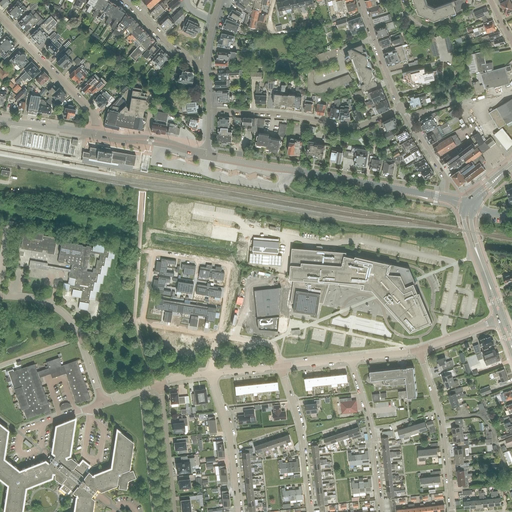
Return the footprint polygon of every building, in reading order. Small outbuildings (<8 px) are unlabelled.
[(3,0),(0,3),(0,4),(4,8),(10,2),(8,0),(3,0)] [(88,0),(86,4),(90,6),(87,11),(90,13),(93,7),(97,0),(88,0)] [(96,16),(99,11),(105,0),(97,0),(93,7),(96,9),(93,14),(93,15),(92,17),(94,18),(95,16),(96,16)] [(101,22),(112,3),(106,0),(105,0),(99,11),(102,12),(100,17),(98,20),(101,22)] [(141,0),(150,9),(159,0),(141,0)] [(158,3),(149,12),(152,16),(165,5),(164,5),(167,3),(167,1),(166,0),(165,0),(160,5),(158,3)] [(172,0),(167,5),(171,10),(182,0),(172,0)] [(193,0),(194,3),(197,4),(196,7),(203,10),(206,0),(193,0)] [(237,0),(236,4),(249,13),(252,15),(253,9),(252,9),(253,6),(245,0),(237,0)] [(255,0),(253,9),(254,9),(260,11),(261,7),(261,6),(262,0),(255,0)] [(286,9),(284,1),(284,0),(280,1),(280,2),(277,3),(278,6),(277,6),(280,16),(283,15),(282,10),(286,9)] [(294,13),(293,8),(291,0),(288,0),(284,1),(286,9),(291,8),(292,13),(294,13)] [(300,6),(298,0),(291,0),(293,8),(297,7),(299,12),(301,11),(300,6)] [(307,10),(306,5),(305,0),(298,0),(300,6),(304,5),(305,6),(304,7),(305,10),(307,10)] [(305,0),(306,5),(311,4),(313,8),(315,8),(314,3),(313,0),(305,0)] [(326,0),(327,1),(328,1),(329,2),(331,1),(332,0),(334,9),(335,12),(338,11),(338,8),(335,0),(326,0)] [(336,0),(339,11),(339,12),(345,10),(343,2),(346,1),(349,13),(358,10),(355,0),(353,0),(336,0)] [(434,21),(457,13),(459,11),(462,9),(463,7),(465,4),(465,1),(465,0),(458,0),(455,1),(455,0),(452,1),(452,3),(435,9),(427,5),(424,0),(413,0),(418,13),(434,21)] [(503,9),(511,4),(509,0),(503,0),(505,2),(500,4),(503,9)] [(18,5),(20,3),(18,1),(15,4),(7,12),(11,15),(19,7),(18,5)] [(38,2),(30,9),(32,11),(40,4),(38,2)] [(23,6),(20,3),(18,5),(19,7),(11,15),(15,20),(27,9),(23,6)] [(112,17),(118,7),(112,3),(101,22),(105,15),(109,16),(106,22),(107,22),(105,24),(107,26),(112,17)] [(503,9),(506,14),(511,12),(511,14),(511,4),(503,9)] [(152,16),(152,17),(155,20),(159,16),(159,17),(166,11),(164,10),(167,7),(165,5),(152,16)] [(383,13),(381,7),(379,8),(378,5),(377,5),(367,8),(369,17),(381,14),(381,13),(383,13)] [(118,7),(112,17),(115,19),(111,27),(111,28),(110,31),(112,32),(113,29),(114,29),(120,20),(125,11),(122,9),(122,8),(120,6),(119,7),(118,7)] [(488,21),(485,16),(489,14),(486,7),(474,12),(477,19),(482,17),(484,23),(488,21)] [(182,8),(173,17),(172,16),(170,18),(167,15),(158,24),(165,31),(174,23),(177,25),(184,18),(182,8)] [(249,24),(249,27),(256,29),(258,21),(260,13),(260,11),(254,9),(253,9),(252,15),(249,24)] [(33,16),(36,13),(33,10),(27,16),(27,15),(18,23),(22,27),(27,22),(28,21),(27,20),(33,15),(33,16)] [(229,17),(237,21),(239,18),(240,18),(242,16),(241,15),(242,14),(242,13),(238,11),(237,12),(233,10),(229,17)] [(27,22),(22,27),(26,31),(31,27),(30,26),(35,22),(38,25),(44,20),(36,13),(33,16),(33,15),(27,20),(28,21),(27,22)] [(122,35),(133,18),(126,13),(120,22),(114,30),(115,30),(113,33),(118,37),(120,34),(122,35)] [(260,13),(258,21),(265,23),(267,14),(261,13),(260,13)] [(375,26),(389,22),(387,15),(373,20),(375,26)] [(40,27),(31,36),(39,45),(48,36),(46,34),(57,23),(51,16),(40,27)] [(346,19),(336,22),(338,28),(346,25),(349,24),(350,27),(353,35),(365,30),(361,17),(348,21),(349,22),(347,22),(346,19)] [(125,30),(128,32),(126,35),(127,37),(138,24),(136,21),(133,18),(125,30)] [(225,24),(223,23),(222,26),(224,27),(224,28),(236,32),(235,34),(238,35),(239,33),(237,32),(240,24),(227,19),(225,24)] [(319,19),(310,22),(311,26),(312,28),(321,26),(319,19)] [(192,21),(188,20),(185,26),(184,26),(182,30),(193,35),(193,37),(196,36),(195,34),(197,32),(199,31),(200,29),(199,27),(196,25),(197,24),(192,21)] [(479,31),(494,25),(493,21),(484,24),(485,26),(478,28),(479,31)] [(389,25),(386,26),(384,27),(376,30),(377,32),(376,32),(378,38),(389,34),(388,31),(395,28),(393,22),(388,24),(389,25)] [(135,40),(143,29),(139,25),(138,24),(130,34),(127,37),(127,38),(130,41),(128,42),(130,44),(132,42),(135,40)] [(137,47),(140,45),(149,35),(143,29),(135,40),(132,42),(135,45),(137,47)] [(494,38),(500,36),(498,32),(494,33),(494,32),(488,34),(489,35),(482,37),(483,40),(490,38),(491,40),(494,39),(494,38)] [(448,53),(454,52),(450,33),(444,35),(448,53)] [(235,36),(222,34),(221,41),(220,40),(219,46),(230,48),(231,41),(233,42),(235,36)] [(403,45),(405,45),(401,34),(395,36),(396,39),(391,41),(390,36),(378,40),(381,45),(382,45),(383,48),(393,44),(394,44),(394,45),(399,43),(400,46),(403,45)] [(141,54),(153,40),(154,39),(152,37),(149,35),(140,45),(130,55),(135,60),(141,54)] [(6,53),(15,45),(7,36),(0,42),(0,52),(1,54),(4,51),(6,53)] [(433,57),(439,56),(435,37),(428,39),(433,57)] [(54,38),(52,40),(51,41),(52,42),(46,48),(47,48),(47,49),(48,50),(49,50),(53,54),(61,45),(54,38)] [(502,38),(494,40),(495,42),(491,43),(490,42),(487,43),(488,46),(495,45),(496,46),(505,44),(502,38)] [(153,40),(141,54),(146,59),(152,53),(153,54),(159,48),(156,45),(157,44),(153,40)] [(349,53),(345,56),(348,60),(350,59),(353,58),(362,83),(361,83),(363,90),(377,85),(376,81),(375,81),(374,79),(376,78),(375,74),(374,74),(372,69),(372,68),(370,61),(369,60),(367,56),(368,55),(366,51),(364,52),(363,50),(364,48),(362,45),(348,50),(349,53)] [(388,66),(408,60),(403,47),(403,45),(400,46),(395,48),(396,50),(384,54),(388,66)] [(72,62),(67,57),(72,52),(69,49),(65,53),(66,54),(57,62),(57,64),(59,66),(61,66),(65,69),(72,62)] [(155,65),(165,53),(161,50),(151,62),(155,65)] [(20,68),(28,61),(26,58),(26,56),(24,54),(22,54),(19,51),(9,61),(15,66),(17,64),(20,68)] [(229,53),(218,52),(217,59),(216,64),(219,64),(219,67),(225,67),(225,65),(228,65),(229,60),(231,60),(232,59),(232,58),(234,58),(236,56),(236,52),(229,51),(229,53)] [(466,55),(469,73),(494,69),(492,62),(486,64),(484,52),(466,55)] [(155,65),(159,69),(169,57),(165,53),(155,65)] [(22,79),(36,66),(32,62),(24,69),(27,71),(20,77),(22,79)] [(73,79),(74,79),(76,82),(79,82),(81,80),(82,81),(83,79),(86,75),(86,74),(87,73),(83,68),(85,67),(82,64),(78,67),(75,71),(75,70),(69,75),(73,79)] [(33,78),(40,71),(36,66),(22,79),(24,81),(28,78),(30,75),(32,77),(33,78)] [(0,77),(2,80),(9,74),(4,69),(2,71),(0,67),(0,77)] [(478,81),(474,82),(477,93),(484,91),(484,89),(493,87),(494,88),(510,84),(505,67),(477,75),(478,81)] [(430,80),(439,78),(438,75),(437,71),(428,73),(428,72),(425,72),(424,68),(403,73),(404,78),(406,82),(411,85),(415,85),(427,82),(426,80),(430,80)] [(191,83),(192,75),(193,74),(192,71),(191,72),(186,70),(185,72),(182,71),(182,75),(180,75),(179,81),(182,81),(182,83),(184,83),(183,84),(185,84),(185,83),(187,84),(187,82),(191,83)] [(243,75),(243,70),(227,71),(227,73),(219,74),(219,81),(216,81),(216,87),(227,86),(230,85),(230,80),(227,80),(227,75),(243,75)] [(48,83),(51,80),(49,78),(49,77),(44,71),(36,79),(43,87),(44,86),(45,87),(47,85),(46,84),(47,83),(48,83)] [(86,93),(87,91),(100,79),(95,74),(86,83),(87,84),(82,89),(86,93)] [(343,85),(349,83),(346,75),(340,78),(343,85)] [(100,79),(87,91),(90,94),(92,94),(96,89),(98,91),(106,82),(101,77),(100,79)] [(329,90),(331,90),(343,85),(340,78),(326,83),(329,90)] [(287,105),(288,85),(284,85),(284,82),(282,82),(281,91),(280,105),(287,105)] [(58,95),(62,91),(59,87),(56,91),(55,90),(56,88),(54,85),(52,87),(48,91),(50,93),(47,96),(49,98),(47,100),(50,103),(55,97),(56,98),(59,95),(58,95)] [(294,106),(296,91),(291,91),(291,86),(288,85),(287,105),(294,106)] [(28,90),(26,89),(25,87),(21,91),(16,97),(11,92),(8,99),(13,100),(15,98),(18,102),(19,101),(20,101),(18,108),(24,109),(26,101),(27,93),(28,90)] [(108,108),(104,127),(116,129),(116,125),(119,126),(143,130),(145,122),(146,122),(147,117),(148,114),(143,113),(147,93),(141,92),(142,89),(133,87),(129,109),(127,109),(128,107),(125,105),(126,104),(120,97),(108,108)] [(370,101),(366,103),(367,106),(371,105),(374,103),(380,100),(386,97),(382,88),(371,93),(368,94),(371,99),(373,98),(374,101),(370,102),(370,101)] [(230,101),(232,101),(232,97),(229,97),(229,90),(218,91),(217,93),(217,94),(218,96),(219,96),(219,102),(230,101)] [(65,98),(67,96),(65,94),(62,91),(58,95),(59,95),(56,98),(55,97),(50,103),(47,100),(46,102),(52,107),(54,105),(53,103),(56,100),(59,103),(63,100),(65,98)] [(422,98),(427,97),(426,92),(415,95),(415,94),(409,96),(413,108),(418,106),(418,105),(424,104),(425,104),(426,104),(427,103),(426,99),(423,100),(422,98)] [(97,97),(95,100),(98,104),(97,104),(97,106),(98,107),(99,107),(100,107),(103,105),(104,106),(105,105),(107,108),(115,100),(111,97),(109,98),(108,97),(104,93),(101,95),(100,94),(97,97)] [(37,112),(40,99),(40,97),(31,95),(28,110),(28,113),(37,115),(37,112)] [(326,109),(327,105),(318,104),(318,99),(321,99),(321,97),(316,96),(315,100),(315,104),(318,104),(316,114),(324,115),(325,109),(326,109)] [(499,129),(502,127),(511,120),(511,98),(489,113),(499,129)] [(51,114),(52,108),(50,107),(49,106),(49,105),(46,105),(46,103),(44,100),(40,99),(37,112),(51,114)] [(336,103),(336,108),(332,108),(330,118),(338,119),(339,109),(340,109),(341,106),(339,99),(334,101),(334,104),(336,103)] [(374,103),(371,105),(372,107),(376,105),(377,106),(373,108),(375,114),(390,108),(386,99),(380,102),(380,101),(374,104),(374,103)] [(198,112),(197,100),(184,101),(181,101),(182,111),(187,111),(187,113),(198,112)] [(312,112),(314,101),(309,101),(306,100),(305,103),(304,111),(305,111),(305,112),(307,112),(307,111),(308,112),(308,111),(312,112)] [(76,113),(76,111),(75,110),(75,109),(73,109),(73,106),(68,105),(68,108),(64,107),(63,112),(65,112),(64,116),(69,117),(72,118),(73,117),(74,114),(76,113)] [(349,118),(350,112),(349,112),(349,109),(348,108),(349,106),(347,106),(346,105),(345,107),(341,106),(339,119),(344,120),(344,118),(346,118),(346,117),(349,118)] [(356,121),(363,118),(359,108),(355,110),(353,105),(351,106),(352,110),(356,121)] [(422,121),(423,124),(422,126),(423,129),(426,129),(427,132),(438,126),(433,118),(439,115),(438,112),(431,114),(432,116),(422,121)] [(160,120),(158,133),(164,134),(166,125),(167,118),(155,115),(154,119),(160,120)] [(196,128),(198,118),(189,116),(187,125),(192,126),(192,127),(192,129),(195,129),(196,128)] [(219,126),(229,127),(230,118),(219,117),(219,126)] [(381,123),(383,128),(386,126),(387,130),(396,126),(395,124),(397,123),(395,120),(396,120),(395,118),(394,119),(394,117),(381,123)] [(256,125),(257,118),(244,118),(243,121),(241,121),(241,118),(234,118),(234,126),(241,126),(241,125),(243,125),(243,127),(248,128),(248,130),(257,132),(256,125)] [(256,125),(257,132),(257,131),(262,132),(265,120),(258,118),(257,118),(256,125)] [(154,119),(154,123),(153,123),(151,132),(158,133),(160,120),(154,119)] [(177,128),(178,125),(169,123),(168,133),(179,135),(180,128),(177,128)] [(285,137),(287,125),(280,124),(278,136),(285,137)] [(315,135),(316,127),(309,126),(308,133),(315,135)] [(399,127),(391,130),(391,131),(392,132),(393,135),(396,134),(397,134),(401,132),(399,127)] [(431,144),(437,140),(443,137),(437,128),(432,131),(433,132),(427,136),(431,144)] [(507,150),(511,145),(511,140),(502,128),(494,134),(507,150)] [(401,132),(397,134),(401,142),(410,137),(406,129),(401,132)] [(390,138),(394,136),(393,135),(392,132),(391,131),(383,135),(384,137),(386,140),(390,138)] [(269,137),(269,135),(259,133),(257,144),(267,145),(267,148),(269,148),(270,150),(279,151),(281,140),(271,138),(272,137),(269,137)] [(479,133),(473,136),(475,138),(479,145),(484,142),(479,133)] [(231,142),(232,135),(218,134),(218,141),(222,141),(222,144),(227,145),(227,142),(231,142)] [(457,146),(461,143),(456,134),(451,136),(439,144),(439,145),(433,148),(439,157),(457,146)] [(494,144),(496,143),(491,137),(479,146),(475,149),(454,164),(458,169),(459,171),(451,176),(459,186),(466,181),(468,183),(486,170),(481,164),(485,160),(481,154),(494,144)] [(302,141),(291,139),(288,153),(300,155),(302,141)] [(412,139),(402,145),(405,151),(416,145),(412,139)] [(310,152),(309,154),(319,155),(319,157),(323,158),(325,145),(315,143),(316,142),(309,140),(307,151),(310,152)] [(454,164),(475,149),(472,144),(459,153),(445,162),(449,168),(454,164)] [(84,152),(83,156),(134,165),(136,156),(109,151),(110,148),(102,147),(101,150),(91,148),(90,153),(84,152)] [(344,151),(343,157),(347,158),(355,159),(354,164),(366,166),(368,154),(369,150),(352,147),(352,152),(348,152),(344,151)] [(412,154),(407,158),(409,162),(415,158),(416,160),(416,161),(421,158),(423,157),(417,147),(410,151),(412,154)] [(333,149),(331,160),(331,161),(333,162),(334,162),(334,161),(336,161),(336,162),(337,162),(338,163),(340,163),(340,162),(341,163),(343,150),(333,149)] [(445,162),(459,153),(457,150),(449,155),(449,154),(440,160),(443,164),(445,162)] [(395,163),(400,164),(398,155),(393,157),(393,158),(392,162),(385,161),(383,173),(393,174),(395,163)] [(416,160),(408,165),(409,167),(414,164),(419,172),(429,167),(425,159),(423,160),(421,158),(416,161),(416,160)] [(380,171),(380,170),(381,165),(382,166),(382,161),(376,160),(375,163),(374,170),(380,171)] [(419,172),(417,172),(418,173),(421,172),(422,173),(426,179),(434,174),(430,168),(429,167),(419,172)] [(33,234),(24,232),(21,249),(42,252),(43,250),(47,251),(47,253),(54,255),(57,238),(43,235),(43,233),(34,231),(33,234)] [(277,253),(278,253),(279,242),(253,240),(252,251),(253,251),(253,253),(277,255),(277,253)] [(93,248),(91,248),(91,247),(86,246),(86,247),(82,246),(82,244),(62,241),(58,262),(64,263),(64,259),(67,259),(66,264),(72,264),(70,273),(69,273),(68,277),(69,277),(68,284),(64,283),(62,290),(71,291),(71,289),(73,289),(72,296),(80,298),(78,309),(87,310),(89,299),(95,300),(97,291),(99,292),(101,283),(103,284),(104,275),(107,275),(108,267),(110,267),(112,258),(114,259),(116,250),(106,248),(106,249),(104,249),(105,245),(94,243),(93,248)] [(355,257),(346,255),(346,252),(292,248),(290,279),(294,279),(290,303),(294,303),(293,311),(317,315),(319,303),(323,304),(329,283),(372,290),(410,332),(432,323),(420,292),(418,293),(414,284),(415,283),(409,268),(355,256),(355,257)] [(282,256),(277,255),(253,253),(250,253),(249,263),(281,266),(282,256)] [(157,261),(156,266),(167,268),(168,263),(173,264),(175,264),(176,260),(174,260),(162,258),(161,261),(157,261)] [(184,269),(183,274),(194,276),(196,267),(184,265),(184,269)] [(156,266),(156,271),(159,271),(159,274),(171,276),(173,276),(174,273),(172,273),(167,272),(167,268),(156,266)] [(200,267),(199,276),(208,277),(211,277),(211,278),(223,280),(224,273),(215,271),(215,269),(200,267)] [(511,273),(503,277),(505,283),(511,280),(511,273)] [(153,279),(153,284),(164,286),(165,282),(169,283),(170,279),(158,276),(157,280),(153,279)] [(153,284),(152,289),(156,290),(155,293),(170,295),(171,292),(163,290),(164,286),(153,284)] [(198,284),(196,294),(205,295),(206,290),(209,291),(209,289),(210,286),(209,286),(207,286),(198,284)] [(206,290),(205,295),(208,295),(208,296),(220,298),(222,291),(217,290),(212,289),(213,287),(210,286),(209,289),(209,291),(206,290)] [(281,287),(253,291),(258,330),(277,331),(279,320),(281,287)] [(157,299),(156,309),(169,311),(171,301),(157,299)] [(171,301),(169,311),(173,311),(183,313),(185,303),(182,303),(179,302),(171,301)] [(185,303),(183,313),(192,314),(195,315),(195,314),(197,305),(190,304),(185,303)] [(195,314),(195,315),(206,317),(208,307),(197,305),(195,314)] [(206,317),(206,321),(208,321),(213,322),(216,308),(208,307),(206,317)] [(489,346),(494,344),(493,340),(491,341),(490,337),(486,339),(486,338),(479,340),(481,346),(482,346),(483,349),(490,347),(489,346)] [(494,350),(482,354),(486,364),(491,363),(492,365),(496,363),(495,361),(500,359),(498,354),(496,355),(494,350)] [(13,370),(8,372),(16,394),(21,410),(24,409),(26,415),(27,418),(44,412),(45,416),(52,414),(50,410),(39,378),(51,374),(52,378),(66,373),(76,403),(87,399),(87,400),(90,399),(77,360),(61,366),(59,358),(54,360),(47,362),(48,366),(49,368),(46,369),(37,372),(35,364),(14,372),(13,370)] [(445,358),(437,360),(439,366),(442,365),(443,369),(448,368),(454,366),(452,360),(447,362),(445,358)] [(417,397),(414,366),(370,371),(371,380),(385,379),(386,385),(406,383),(407,391),(399,392),(399,399),(417,397)] [(506,380),(508,380),(504,369),(498,371),(490,374),(490,375),(491,378),(492,379),(494,378),(500,376),(502,382),(498,383),(500,386),(507,383),(506,380)] [(444,382),(454,379),(453,376),(455,375),(453,370),(448,372),(448,375),(442,377),(444,382)] [(340,387),(340,383),(339,374),(331,375),(332,384),(337,384),(337,387),(340,387)] [(349,382),(348,382),(348,374),(339,374),(340,383),(346,383),(346,386),(349,386),(349,382)] [(332,388),(332,384),(331,375),(322,376),(323,385),(329,385),(329,388),(332,388)] [(323,388),(323,385),(322,376),(314,377),(315,386),(320,386),(321,389),(323,388)] [(315,386),(314,377),(304,378),(305,388),(312,387),(312,390),(314,390),(315,390),(315,386)] [(453,388),(458,386),(457,381),(454,382),(454,379),(444,382),(445,387),(452,385),(453,388)] [(279,393),(279,390),(278,381),(269,382),(269,391),(270,391),(276,390),(276,394),(279,393)] [(269,391),(269,382),(260,383),(261,392),(262,392),(267,391),(268,395),(271,394),(270,391),(269,391)] [(261,392),(260,383),(252,384),(253,393),(259,392),(259,395),(262,395),(262,392),(261,392)] [(253,393),(252,384),(243,385),(244,394),(245,394),(250,393),(251,396),(254,396),(253,393)] [(244,394),(243,385),(235,386),(236,395),(242,395),(242,398),(245,398),(245,394),(244,394)] [(489,386),(480,390),(482,395),(491,392),(489,386)] [(450,402),(458,400),(467,396),(466,394),(463,395),(463,392),(464,392),(462,387),(456,390),(457,393),(448,396),(450,402)] [(195,393),(192,394),(193,404),(197,404),(197,403),(201,403),(207,402),(206,389),(195,390),(195,393)] [(503,393),(501,394),(504,402),(506,401),(511,398),(511,390),(507,392),(507,391),(503,393)] [(178,398),(177,393),(170,394),(170,395),(169,395),(170,398),(171,398),(171,403),(178,403),(178,404),(185,403),(184,397),(180,397),(180,398),(178,398)] [(347,402),(347,398),(340,399),(341,403),(342,403),(343,413),(357,411),(356,401),(347,402)] [(315,404),(307,405),(308,413),(317,412),(317,404),(320,404),(319,400),(314,400),(315,404)] [(461,409),(459,406),(460,406),(458,400),(450,402),(452,408),(456,407),(457,411),(461,409)] [(181,409),(181,414),(191,414),(189,403),(186,403),(186,409),(181,409)] [(280,405),(273,406),(274,412),(273,412),(274,420),(286,419),(285,411),(281,411),(280,405)] [(239,424),(241,424),(251,423),(250,417),(254,417),(253,409),(244,410),(244,415),(238,416),(239,424)] [(199,414),(195,415),(195,418),(199,417),(199,420),(204,420),(205,426),(209,425),(216,425),(215,419),(214,416),(213,416),(213,413),(199,414)] [(0,423),(0,478),(7,484),(10,483),(11,485),(8,486),(3,511),(22,511),(26,489),(23,487),(25,485),(27,487),(52,478),(53,473),(55,474),(54,478),(61,483),(62,483),(64,484),(60,489),(67,495),(71,490),(73,491),(72,492),(75,495),(77,494),(77,496),(76,497),(73,511),(92,511),(95,499),(91,497),(97,489),(101,492),(117,485),(117,484),(119,485),(118,488),(127,489),(128,481),(136,478),(133,470),(129,471),(129,469),(130,469),(134,442),(117,429),(111,466),(114,469),(113,470),(110,468),(94,474),(94,475),(92,475),(92,474),(89,471),(88,472),(86,471),(90,466),(83,460),(79,465),(77,463),(78,463),(71,457),(67,459),(66,457),(70,455),(76,417),(56,425),(52,452),(55,455),(49,463),(46,460),(21,470),(20,473),(18,473),(19,470),(5,459),(4,459),(4,458),(5,457),(9,430),(0,423)] [(185,431),(185,429),(184,426),(187,426),(186,418),(179,419),(179,423),(172,424),(173,425),(172,425),(172,429),(173,429),(173,432),(185,431)] [(418,432),(428,429),(425,422),(416,425),(418,432)] [(463,434),(463,427),(463,423),(456,424),(456,427),(452,428),(453,435),(460,434),(463,434)] [(409,435),(418,432),(416,425),(407,427),(409,435)] [(409,435),(407,427),(398,430),(400,438),(403,437),(409,435)] [(347,431),(349,437),(352,436),(353,439),(354,439),(354,442),(356,441),(354,435),(352,429),(347,431)] [(345,445),(343,439),(341,433),(335,435),(337,441),(341,440),(342,443),(343,446),(345,445)] [(469,445),(469,441),(464,441),(463,434),(460,434),(453,435),(454,443),(458,442),(458,446),(469,445)] [(287,449),(284,440),(283,437),(277,439),(279,445),(282,444),(284,450),(287,449)] [(334,449),(332,443),(330,437),(324,439),(326,445),(330,444),(332,450),(334,449)] [(183,450),(182,449),(186,449),(185,443),(188,442),(188,438),(181,439),(181,442),(174,443),(175,450),(179,450),(183,450)] [(26,439),(24,442),(30,448),(32,445),(26,439)] [(275,452),(273,447),(271,440),(266,442),(268,449),(271,447),(272,450),(273,453),(275,452)] [(264,456),(262,450),(260,444),(254,446),(256,452),(260,451),(260,454),(261,454),(262,456),(264,456)] [(466,456),(465,449),(465,448),(469,448),(469,445),(458,446),(459,449),(455,450),(455,457),(466,456)] [(245,453),(242,453),(243,459),(250,458),(255,458),(255,456),(253,456),(253,455),(252,452),(253,452),(252,448),(245,449),(245,453)] [(511,453),(511,450),(503,453),(508,465),(511,463),(511,453)] [(357,465),(356,455),(351,456),(351,453),(349,453),(350,466),(357,465)] [(461,467),(469,466),(469,462),(466,463),(463,463),(463,459),(471,458),(470,455),(466,456),(455,457),(456,464),(460,464),(461,467)] [(177,463),(178,473),(179,473),(179,474),(183,474),(183,472),(188,472),(188,473),(192,473),(192,466),(195,466),(194,458),(187,458),(187,462),(177,463)] [(458,478),(473,477),(472,474),(465,474),(464,471),(470,470),(469,466),(461,467),(461,471),(457,471),(458,478)] [(473,477),(458,478),(459,486),(462,485),(463,489),(469,488),(469,484),(468,478),(473,477)] [(179,489),(190,488),(190,480),(178,481),(179,489)] [(189,504),(189,500),(189,499),(188,499),(180,500),(180,501),(180,505),(180,506),(181,508),(181,511),(190,511),(190,507),(189,505),(190,505),(190,504),(189,504)]
